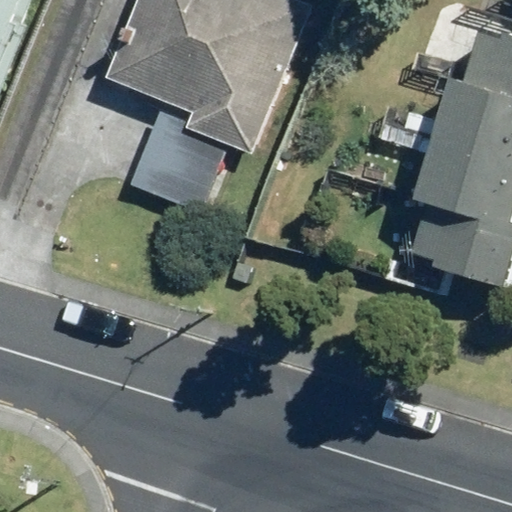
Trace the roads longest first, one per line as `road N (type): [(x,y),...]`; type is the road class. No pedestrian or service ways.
road 1 (tertiary): [(511,502),(251,422)]
road 2 (residential): [(251,422),(0,345)]
